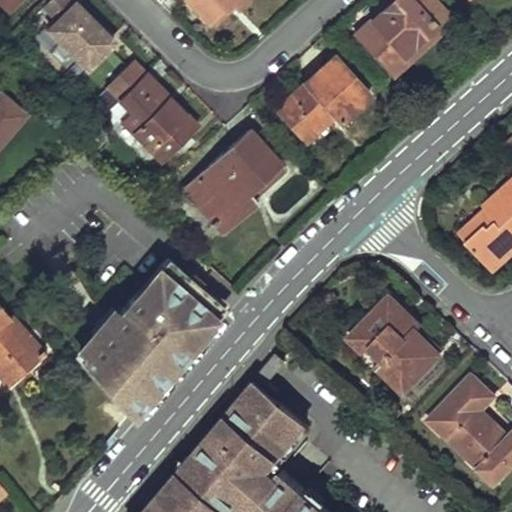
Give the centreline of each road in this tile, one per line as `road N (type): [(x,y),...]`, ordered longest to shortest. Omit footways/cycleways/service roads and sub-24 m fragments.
road 1 (tertiary): [(89,511),(256,318),(365,208)]
road 2 (residential): [(122,0),(198,76),(222,81),(246,78),(331,0)]
road 3 (tertiary): [(365,208),(511,74)]
road 4 (residential): [(365,208),(492,329)]
